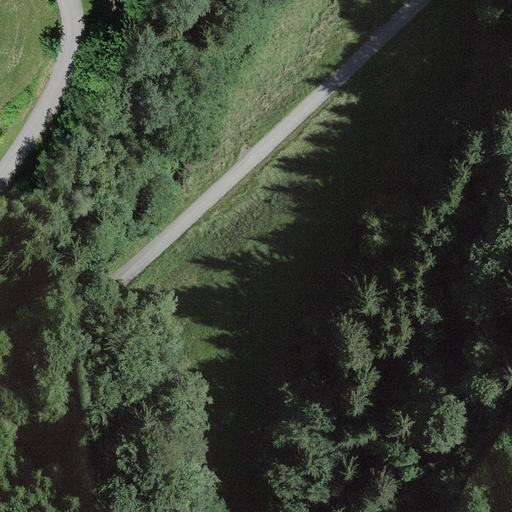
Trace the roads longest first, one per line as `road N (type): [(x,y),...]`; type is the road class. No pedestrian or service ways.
road 1 (unclassified): [(421,0),(121,276),(0,357)]
road 2 (unclassified): [(0,184),(62,71),(73,27),(67,0)]
